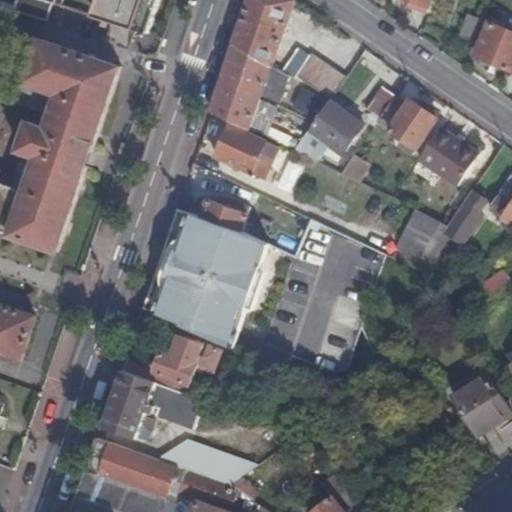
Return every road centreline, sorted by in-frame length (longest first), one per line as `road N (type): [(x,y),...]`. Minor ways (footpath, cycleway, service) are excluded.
road 1 (residential): [(218,0),(42,511)]
road 2 (residential): [(511,125),(333,0)]
